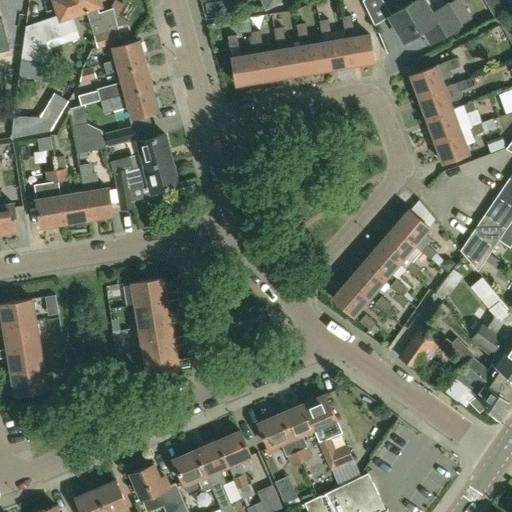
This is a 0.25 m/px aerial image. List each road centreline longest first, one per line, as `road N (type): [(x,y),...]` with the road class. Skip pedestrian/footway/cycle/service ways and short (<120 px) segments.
road 1 (unclassified): [(291,298),(396,178),(399,158),(380,107),(348,94),(208,119)]
road 2 (residential): [(2,483),(209,396)]
road 3 (residential): [(500,457),(325,337)]
road 4 (residential): [(0,269),(182,240)]
road 5 (residential): [(209,396),(182,240)]
road 6 (residential): [(209,396),(325,337)]
road 7 (residential): [(208,119),(174,0)]
